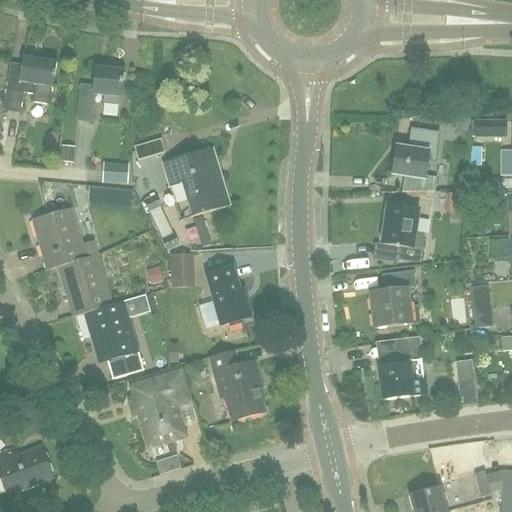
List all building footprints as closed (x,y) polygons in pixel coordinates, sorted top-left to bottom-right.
[(56,77),(58,64),(23,59),(22,65),(10,63),(3,111),(21,114),(24,93),(33,95),(32,103),(49,105),(54,77),(56,77)] [(103,97),(102,105),(119,107),(120,98),(121,84),(123,84),(125,70),(96,68),(94,87),(81,86),(78,121),(93,122),(95,96),(103,97)] [(505,139),(505,123),(475,123),(475,139),(505,139)] [(435,192),(436,180),(424,178),(427,161),(434,162),(438,134),(410,130),(407,150),(395,148),(391,177),(404,178),(402,193),(435,192)] [(138,162),(164,154),(160,140),(134,149),(138,162)] [(214,245),(205,215),(228,208),(210,149),(162,164),(179,222),(191,219),(201,250),(214,245)] [(109,172),(110,186),(131,185),(131,172),(109,172)] [(148,214),(160,208),(161,208),(155,196),(142,201),(148,214)] [(161,240),(172,235),(160,208),(148,214),(161,240)] [(435,252),(422,250),(424,236),(415,234),(418,212),(387,208),(381,246),(399,249),(398,261),(427,266),(433,265),(435,252)] [(46,271),(57,267),(96,256),(92,242),(81,245),(70,209),(31,221),(46,271)] [(173,234),(172,235),(161,240),(160,240),(166,252),(168,251),(171,250),(179,246),(173,234)] [(258,237),(256,257),(289,260),(291,239),(258,237)] [(96,256),(57,267),(72,318),(84,315),(111,307),(96,256)] [(194,290),(194,256),(171,256),(171,290),(194,290)] [(222,326),(250,318),(245,301),(242,303),(231,267),(207,274),(222,326)] [(417,308),(410,309),(407,290),(415,289),(413,274),(384,277),(386,293),(370,295),(374,330),(420,325),(417,308)] [(492,328),(488,286),(471,288),(475,330),(492,328)] [(84,315),(91,339),(99,364),(139,353),(124,303),(111,307),(84,315)] [(420,342),(419,342),(419,341),(397,344),(400,366),(378,369),(382,403),(413,399),(426,397),(424,382),(422,361),(423,361),(420,342)] [(254,362),(248,363),(239,366),(235,352),(210,359),(222,400),(226,399),(233,422),(265,413),(255,380),(259,378),(254,362)] [(173,405),(184,402),(174,370),(148,379),(152,392),(130,399),(136,417),(141,415),(151,446),(183,436),(173,405)] [(0,480),(6,496),(52,478),(41,449),(19,458),(16,449),(0,455),(0,480)] [(511,472),(502,472),(501,494),(511,494),(511,472)] [(413,511),(448,511),(442,489),(409,498),(413,511)] [(511,511),(511,494),(501,494),(500,511),(511,511)]
